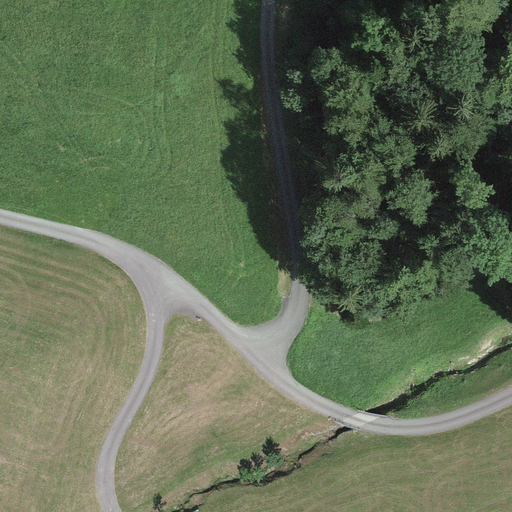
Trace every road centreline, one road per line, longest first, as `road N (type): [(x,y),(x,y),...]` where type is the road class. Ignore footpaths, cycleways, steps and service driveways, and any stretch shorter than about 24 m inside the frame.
road 1 (track): [(160,272),(287,383),(339,414),(424,426),(511,393)]
road 2 (track): [(262,358),(293,310),(300,258),(270,80),(269,0)]
road 3 (track): [(160,272),(152,352),(108,454),(112,511)]
road 4 (track): [(0,217),(81,235),(160,272)]
